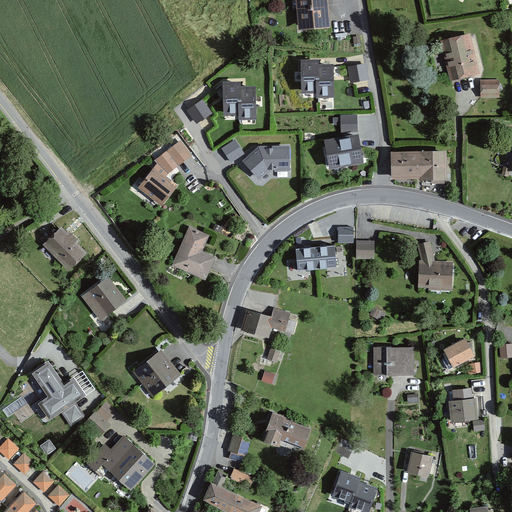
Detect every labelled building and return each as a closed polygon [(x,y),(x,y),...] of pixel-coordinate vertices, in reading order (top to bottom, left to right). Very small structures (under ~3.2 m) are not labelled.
[(327,0),(296,0),(300,34),(330,31),(327,0)] [(475,38),(443,44),(451,85),(483,78),(475,38)] [(304,58),(304,90),(318,91),(320,96),(337,96),(337,63),(323,63),(322,58),(304,58)] [(349,67),(351,82),(370,79),(367,63),(349,67)] [(482,79),(482,97),(500,97),(499,78),(482,79)] [(227,81),(227,113),(241,113),(241,118),(260,117),(259,85),(244,85),(244,80),(227,81)] [(189,110),(198,124),(213,113),(203,100),(189,110)] [(358,116),(342,116),(342,134),(358,134),(358,116)] [(359,136),(324,142),(329,171),(364,165),(359,136)] [(167,152),(178,167),(194,155),(183,140),(167,152)] [(223,147),(232,161),(244,153),(236,140),(223,147)] [(244,159),(261,178),(275,168),(293,169),(291,145),(262,145),(244,159)] [(447,154),(392,155),(392,183),(447,181),(447,154)] [(155,170),(139,191),(162,209),(178,189),(155,170)] [(339,227),(339,241),(354,241),(355,228),(339,227)] [(211,239),(190,230),(174,269),(207,283),(216,260),(204,256),(211,239)] [(61,231),(45,248),(71,274),(87,256),(61,231)] [(358,241),(358,256),(375,257),(376,241),(358,241)] [(419,262),(417,290),(453,292),(454,263),(436,262),(431,243),(418,247),(421,262),(419,262)] [(336,249),(296,252),(298,274),(338,270),(336,249)] [(108,280),(82,299),(100,323),(126,304),(108,280)] [(375,306),(370,314),(382,320),(386,313),(375,306)] [(247,313),(241,334),(269,341),(272,332),(286,335),(291,316),(274,311),(272,319),(247,313)] [(461,342),(443,353),(454,370),(471,359),(461,342)] [(511,342),(501,343),(503,356),(511,356),(511,342)] [(272,345),(268,358),(277,361),(281,350),(272,345)] [(415,350),(374,351),(374,378),(415,377),(415,350)] [(161,353),(133,374),(152,399),(180,378),(161,353)] [(49,361),(30,375),(48,400),(36,408),(48,425),(87,398),(73,378),(65,384),(49,361)] [(267,369),(263,380),(274,382),(276,374),(267,369)] [(453,402),(448,403),(451,424),(481,421),(478,398),(474,398),(472,389),(452,391),(453,402)] [(409,394),(409,403),(419,401),(419,394),(409,394)] [(98,410),(86,423),(101,437),(111,424),(98,410)] [(274,417),(263,445),(279,451),(282,443),(304,451),(312,432),(274,417)] [(474,422),(475,430),(485,429),(485,421),(474,422)] [(235,432),(230,449),(239,451),(244,434),(235,432)] [(9,437),(0,446),(0,448),(10,458),(20,448),(9,437)] [(114,454),(105,447),(93,460),(131,493),(154,468),(125,442),(114,454)] [(24,453),(15,464),(26,473),(35,462),(24,453)] [(433,460),(412,455),(407,477),(428,481),(433,460)] [(236,468),(231,476),(252,486),(255,477),(236,468)] [(44,471),(34,481),(45,490),(54,480),(44,471)] [(212,484),(205,499),(231,511),(256,511),(258,508),(219,489),(226,476),(219,473),(213,485),(212,484)] [(360,480),(341,473),(333,496),(352,503),(351,507),(366,511),(371,511),(379,490),(359,484),(360,480)] [(0,506),(16,488),(4,477),(0,481),(0,506)] [(59,484),(50,495),(61,505),(71,494),(59,484)] [(31,511),(37,506),(24,494),(8,511),(31,511)]
